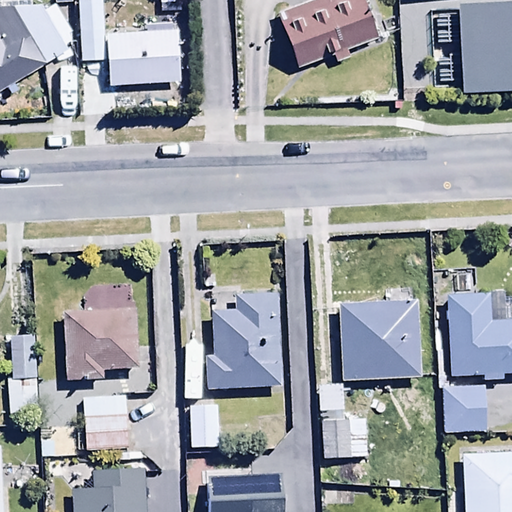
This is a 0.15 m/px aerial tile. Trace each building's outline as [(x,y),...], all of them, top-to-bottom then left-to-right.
[(360,0),(330,0),(278,18),(297,73),(335,60),(336,65),(349,61),(346,53),(376,42),(360,0)] [(511,1),(460,3),(463,90),(511,88),(511,1)] [(100,3),(78,4),(80,66),(102,65),(100,3)] [(0,12),(0,94),(38,72),(50,91),(79,74),(63,46),(72,40),(54,10),(43,14),(41,10),(0,12)] [(106,37),(108,89),(179,87),(177,35),(106,37)] [(384,308),(338,310),(341,388),(420,385),(417,309),(405,309),(404,297),(384,298),(384,308)] [(281,393),(277,299),(234,301),(235,316),(211,318),(213,362),(204,363),(206,397),(281,393)] [(489,300),(444,302),(447,382),(480,381),(481,387),(502,386),(502,380),(511,379),(511,326),(490,327),(489,300)] [(136,315),(63,318),(66,386),(103,385),(102,377),(149,375),(148,351),(137,351),(136,315)] [(37,419),(34,341),(9,342),(10,383),(6,384),(7,420),(37,419)] [(340,390),(317,391),(320,465),(366,463),(364,414),(341,415),(340,390)] [(484,438),(482,393),(442,394),(443,439),(484,438)] [(125,400),(81,402),(84,455),(129,453),(125,400)] [(219,410),(188,411),(189,456),(220,455),(219,410)] [(511,511),(511,457),(459,459),(461,511),(511,511)] [(144,511),(143,476),(92,478),(93,497),(71,498),(71,511),(144,511)] [(282,511),(282,481),(207,483),(208,511),(282,511)]
